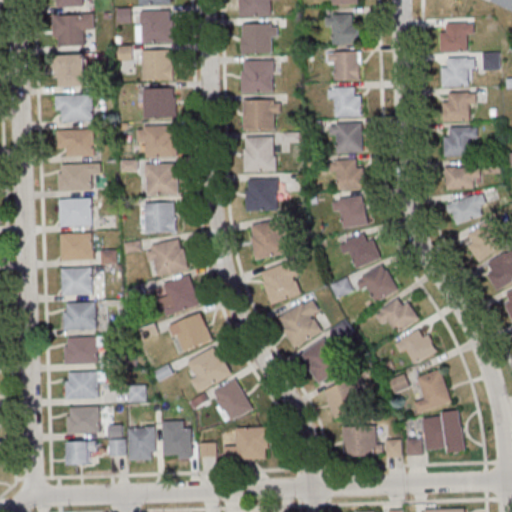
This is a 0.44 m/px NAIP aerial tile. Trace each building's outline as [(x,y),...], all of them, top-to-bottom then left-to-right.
[(511,0),(492,0),(492,1),(511,9),(511,0)] [(140,12),(141,44),(176,43),(175,11),(140,12)] [(359,43),(359,14),(328,14),(328,33),(335,33),(335,43),(359,43)] [(55,15),(55,47),(86,47),(86,30),(96,30),(96,15),(55,15)] [(442,51),(469,51),(469,34),(477,34),(477,22),(442,22),(442,51)] [(243,24),(243,54),(277,54),(277,24),(243,24)] [(175,81),(175,51),(143,51),(143,81),(175,81)] [(333,51),(333,79),(362,79),(362,51),(333,51)] [(502,51),(485,51),(485,69),(502,69),(502,51)] [(57,56),(57,87),(87,87),(87,56),(57,56)] [(469,67),(477,67),(477,57),(444,57),(444,86),(469,86),(469,67)] [(276,61),(243,61),(243,93),(276,93),(276,61)] [(364,115),(364,95),(356,95),(356,87),(334,87),(334,115),(364,115)] [(144,118),(178,118),(178,88),(144,88),(144,118)] [(446,120),(475,120),(475,92),(446,92),(446,120)] [(58,123),(95,122),(95,96),(58,96),(58,123)] [(277,114),(283,114),(283,101),(245,101),(245,130),(277,130),(277,114)] [(335,152),(365,152),(365,123),(335,123),(335,152)] [(178,127),(141,127),(141,157),(178,157),(178,127)] [(472,138),(479,138),(480,127),(446,127),(446,155),(472,156),(472,138)] [(57,131),(57,150),(67,150),(67,157),(96,157),(96,131),(57,131)] [(278,171),(278,136),(246,136),(246,171),(278,171)] [(339,171),(339,187),(364,187),(364,159),(330,159),(330,171),(339,171)] [(148,164),(148,197),(180,197),(180,164),(148,164)] [(95,165),(60,165),(60,191),(95,191),(95,165)] [(482,188),(482,168),(447,168),(447,188),(482,188)] [(247,211),(280,211),(280,179),(247,179),(247,211)] [(337,200),(342,229),(370,224),(365,195),(337,200)] [(488,217),(482,196),(450,204),(456,225),(488,217)] [(60,199),(92,198),(92,225),(61,226),(60,199)] [(178,204),(145,204),(145,233),(178,233),(178,204)] [(284,220),(251,227),(257,260),(290,253),(284,220)] [(504,245),(488,223),(466,238),(483,261),(504,245)] [(372,231),(342,243),(346,255),(352,253),(358,268),(382,258),(372,231)] [(61,234),(93,233),(94,260),(62,261),(61,234)] [(149,246),(154,277),(190,270),(184,240),(149,246)] [(511,281),(511,254),(510,251),(486,266),(501,289),(511,281)] [(262,273),(273,305),(303,294),(292,262),(262,273)] [(375,304),(400,288),(385,263),(360,279),(375,304)] [(62,268),(94,267),(95,294),(63,295),(62,268)] [(163,284),(170,314),(201,307),(193,276),(163,284)] [(420,317),(404,294),(377,314),(386,327),(392,323),(399,332),(420,317)] [(321,312),(315,300),(279,317),(295,348),(324,334),(315,315),(321,312)] [(64,303),(96,302),(97,329),(65,330),(64,303)] [(214,339),(203,312),(170,326),(182,353),(214,339)] [(399,339),(409,365),(438,352),(428,327),(399,339)] [(68,337),(98,336),(99,363),(65,364),(65,346),(68,346),(68,337)] [(321,384),(346,368),(327,339),(302,355),(321,384)] [(234,373),(219,345),(185,363),(201,391),(234,373)] [(419,376),(426,399),(417,402),(420,412),(454,401),(444,369),(419,376)] [(69,372),(99,371),(100,398),(67,399),(66,381),(69,381),(69,372)] [(212,393),(230,423),(256,407),(238,378),(212,393)] [(333,416),(359,413),(355,384),(330,387),(333,416)] [(70,407),(100,406),(101,433),(68,434),(67,416),(70,416),(70,407)] [(462,410),(425,415),(430,452),(467,447),(462,410)] [(165,458),(194,458),(194,421),(165,421),(165,458)] [(237,428),(238,446),(227,446),(227,461),(271,459),(269,426),(237,428)] [(158,460),(158,427),(131,427),(131,460),(158,460)] [(378,456),(378,427),(346,428),(347,456),(378,456)] [(127,455),(127,439),(112,439),(112,455),(127,455)] [(68,463),(92,463),(92,450),(98,450),(98,441),(68,441),(68,463)]
